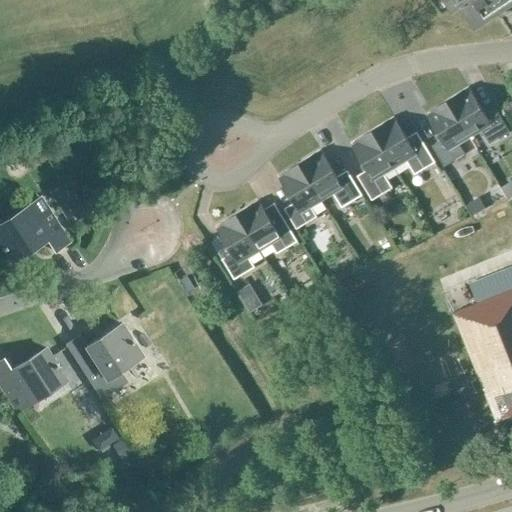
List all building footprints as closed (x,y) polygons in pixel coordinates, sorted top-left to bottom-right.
[(506,4),(511,0),(446,0),(452,8),(460,2),(475,24),(496,10),(501,17),(511,11),(506,4)] [(485,113),(470,89),(463,93),(461,91),(447,100),(470,137),(481,130),(490,144),(510,132),(495,107),(485,113)] [(447,100),(433,108),(435,110),(427,115),(442,139),(432,146),(445,166),(465,154),(459,144),(470,137),(447,100)] [(435,162),(420,137),(410,143),(395,119),(388,123),(387,121),(373,130),(395,167),(406,160),(415,174),(435,162)] [(384,174),(395,167),(373,130),(358,138),(360,140),(352,145),(367,169),(357,176),(372,200),(393,188),(384,174)] [(337,176),(322,152),(315,156),(314,154),(300,162),(322,200),(333,193),(342,207),(362,195),(347,170),(337,176)] [(311,207),(322,200),(300,162),(286,171),(287,173),(280,177),(295,202),(284,208),(297,229),(317,216),(311,207)] [(82,216),(67,192),(54,201),(68,225),(82,216)] [(40,197),(0,223),(0,242),(12,261),(47,239),(54,250),(68,241),(40,197)] [(480,200),(467,208),(472,217),(485,209),(480,200)] [(275,227),(260,202),(253,206),(252,204),(237,213),(260,250),(271,244),(277,254),(298,241),(285,220),(275,227)] [(249,257),(260,250),(237,213),(223,221),(225,224),(217,228),(232,253),(222,259),(234,280),(255,267),(249,257)] [(410,227),(417,241),(432,233),(425,219),(410,227)] [(511,290),(454,313),(496,421),(511,414),(511,290)] [(79,334),(65,343),(100,398),(101,397),(101,396),(125,381),(119,370),(142,355),(121,323),(87,345),(79,334)] [(11,369),(3,358),(0,359),(0,384),(17,411),(66,379),(45,347),(11,369)] [(467,386),(457,390),(460,398),(470,394),(467,386)] [(122,438),(112,444),(122,458),(131,452),(122,438)]
